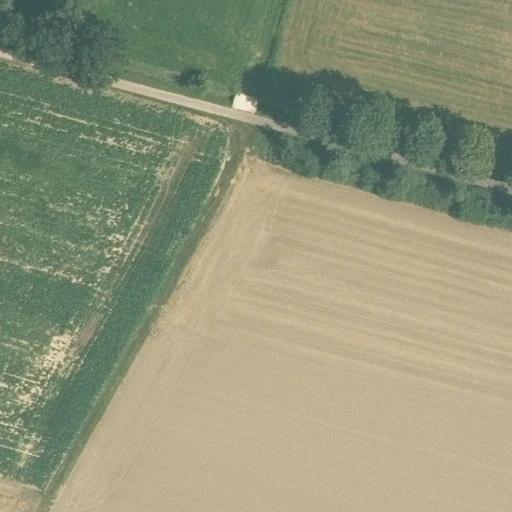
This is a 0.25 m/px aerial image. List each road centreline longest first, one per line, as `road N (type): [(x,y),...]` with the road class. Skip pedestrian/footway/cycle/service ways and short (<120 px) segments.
road 1 (track): [(0,53),(511,190)]
road 2 (track): [(60,511),(272,127)]
